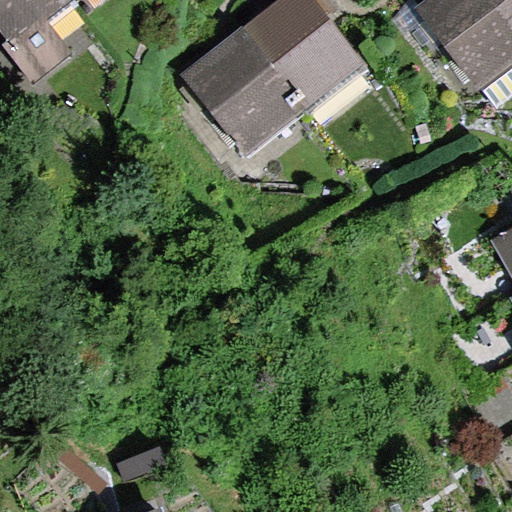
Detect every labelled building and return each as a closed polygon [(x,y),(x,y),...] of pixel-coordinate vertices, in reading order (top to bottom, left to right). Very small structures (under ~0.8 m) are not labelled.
[(70,54),(44,20),(65,3),(62,0),(0,0),(0,40),(3,44),(0,46),(0,53),(26,87),(70,54)] [(336,9),(329,0),(274,0),(235,31),(298,112),(358,65),(322,20),(336,9)] [(495,108),(511,94),(511,16),(499,0),(428,0),(413,12),(477,94),(481,91),(495,108)] [(511,0),(499,0),(511,16),(511,0)] [(235,31),(175,78),(238,158),(298,112),(235,31)] [(511,228),(502,233),(511,250),(511,228)]
